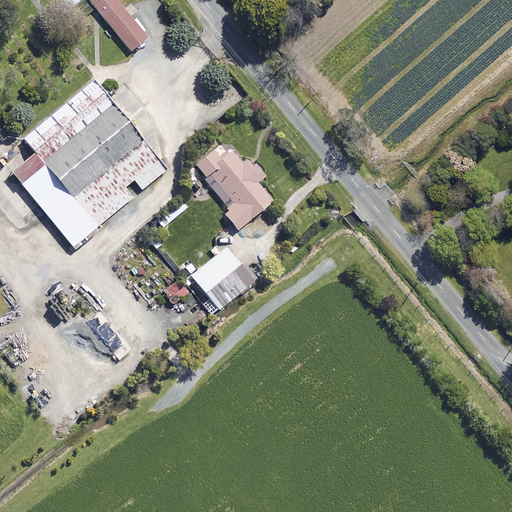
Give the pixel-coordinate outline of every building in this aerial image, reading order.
[(79,3),(76,0),(58,0),(55,3),(64,14),(79,3)] [(86,0),(131,53),(146,40),(142,34),(146,30),(133,15),(128,18),(112,0),(86,0)] [(166,170),(93,82),(22,141),(35,156),(12,175),(73,248),(132,199),(124,189),(133,181),(141,191),(166,170)] [(227,140),(195,166),(229,208),(222,213),(237,232),(272,204),(256,184),(264,178),(249,160),(246,163),(227,140)] [(163,216),(169,224),(186,210),(181,203),(163,216)] [(164,247),(158,253),(171,267),(177,261),(164,247)] [(218,312),(262,276),(253,265),(247,270),(243,265),(239,268),(224,250),(190,278),(218,312)] [(188,293),(178,280),(162,292),(172,305),(188,293)] [(199,322),(193,314),(182,323),(188,330),(199,322)] [(117,334),(106,320),(94,331),(104,344),(117,334)]
